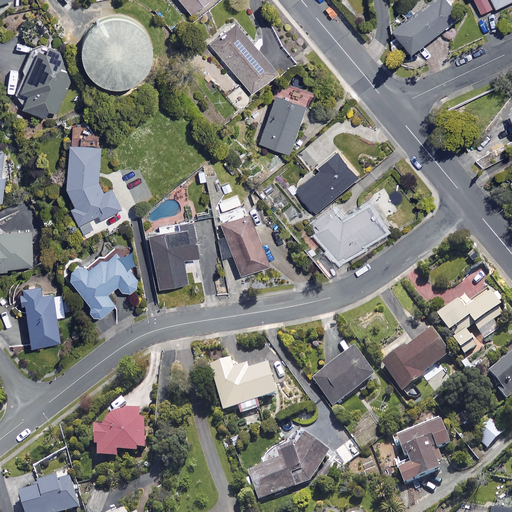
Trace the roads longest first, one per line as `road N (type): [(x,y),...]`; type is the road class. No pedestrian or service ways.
road 1 (residential): [(37,412),(134,339),(161,328),(353,289),(470,204)]
road 2 (residential): [(300,0),(391,107)]
road 3 (residential): [(391,107),(511,52)]
road 4 (residential): [(391,107),(470,204)]
